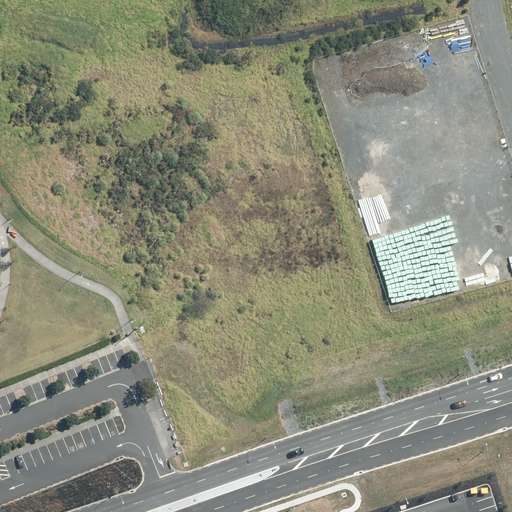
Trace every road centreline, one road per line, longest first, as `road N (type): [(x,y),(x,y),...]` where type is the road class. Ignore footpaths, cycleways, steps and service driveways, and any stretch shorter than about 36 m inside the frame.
road 1 (tertiary): [(105,511),(314,444),(387,434)]
road 2 (tertiary): [(387,434),(316,474),(214,511)]
road 3 (track): [(511,152),(478,55),(471,0)]
road 4 (tertiary): [(511,394),(387,434)]
